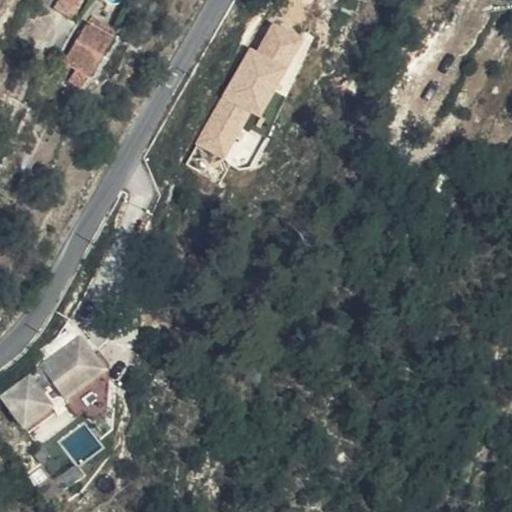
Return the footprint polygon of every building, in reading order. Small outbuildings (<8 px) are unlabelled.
[(68,61),(74,65),(88,72),(94,75),(118,35),(92,21),(68,61)] [(259,49),(250,44),(198,143),(240,164),(306,37),(273,21),(259,49)] [(81,86),(88,72),(74,65),(67,77),(81,86)] [(69,402),(108,373),(86,342),(6,402),(28,432),(57,411),(47,397),(59,388),(69,402)] [(56,486),(44,495),(53,507),(65,498),(56,486)]
